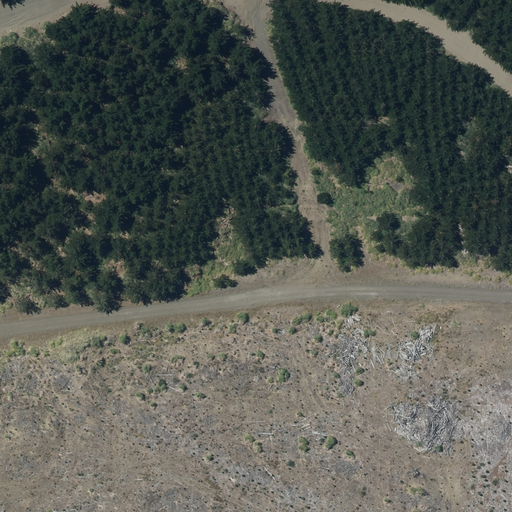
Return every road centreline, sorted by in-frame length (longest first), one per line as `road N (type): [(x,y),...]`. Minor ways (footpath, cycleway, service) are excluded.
road 1 (track): [(0,332),(323,287),(511,294)]
road 2 (track): [(323,287),(321,228),(248,0)]
